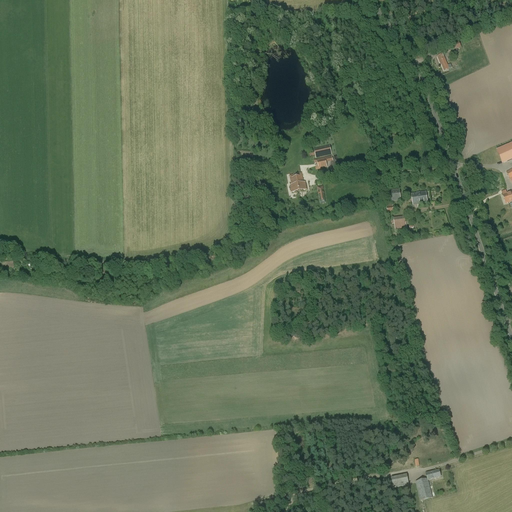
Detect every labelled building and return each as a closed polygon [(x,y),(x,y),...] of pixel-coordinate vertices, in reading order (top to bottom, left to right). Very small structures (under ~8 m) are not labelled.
[(448,69),(455,66),(453,62),(446,65),(442,55),(437,57),(439,62),(440,61),(444,71),(448,69)] [(511,143),(501,148),(507,162),(511,159),(511,143)] [(314,149),(314,150),(315,155),(316,158),(332,154),(330,145),(315,148),(314,149)] [(318,166),(315,167),(316,170),(327,168),(326,163),(326,162),(325,158),(314,161),(315,164),(318,164),(318,166)] [(289,176),(291,185),(290,185),(291,193),(307,190),(305,182),(303,183),(301,174),(297,175),(297,176),(295,177),(294,175),(289,176)] [(317,187),(320,204),(326,203),(322,186),(317,187)] [(390,202),(401,200),(399,190),(389,191),(390,202)] [(505,204),(511,201),(511,192),(503,196),(505,204)] [(413,205),(427,203),(426,193),(411,195),(413,205)] [(408,229),(407,217),(396,217),(396,229),(408,229)] [(428,481),(441,477),(439,471),(426,474),(427,479),(415,482),(420,502),(433,498),(428,481)] [(393,478),(395,488),(411,484),(409,474),(393,478)]
